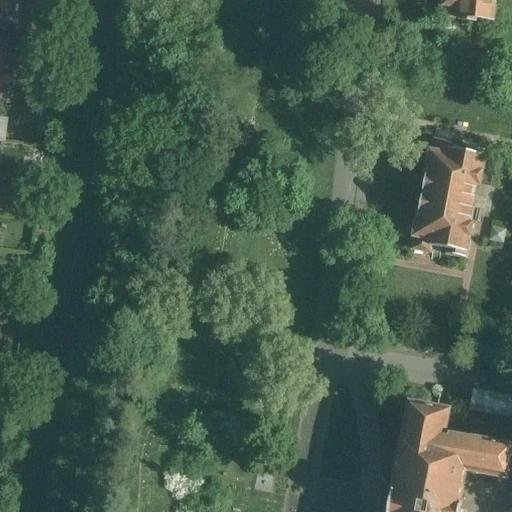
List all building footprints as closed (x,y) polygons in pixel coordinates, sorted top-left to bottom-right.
[(8,0),(0,0),(0,21),(6,22),(8,0)] [(439,0),(440,0),(439,12),(481,18),(481,13),(489,14),(490,0),(439,0)] [(456,140),(425,134),(422,153),(420,154),(418,154),(416,156),(415,160),(416,164),(419,166),(415,189),(467,200),(470,185),(473,186),(482,145),(463,141),(462,147),(455,146),(456,140)] [(467,200),(415,189),(411,211),(408,211),(406,212),(404,214),(403,217),(404,220),(405,222),(408,224),(404,244),(433,250),(435,244),(442,245),(440,251),(459,255),(466,220),(463,219),(467,200)] [(472,413),(511,413),(511,392),(472,392),(472,413)] [(449,413),(410,406),(394,488),(381,492),(379,502),(378,511),(463,511),(461,505),(467,472),(507,480),(511,464),(511,455),(511,449),(444,437),(449,413)]
